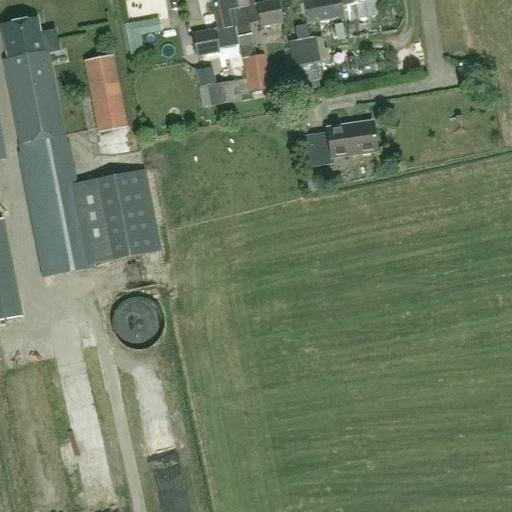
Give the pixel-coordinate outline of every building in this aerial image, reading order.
[(197,0),(198,4),(213,1),(218,30),(193,35),(197,57),(219,53),(218,50),(239,46),(238,38),(233,9),(236,9),(234,0),(197,0)] [(233,9),(238,38),(251,36),(249,24),(259,22),(260,27),(283,23),(279,1),(252,6),(251,0),(234,0),(236,9),(233,9)] [(306,0),(301,1),(306,25),(344,17),(343,11),(342,6),(373,0),(306,0)] [(36,19),(2,26),(9,60),(4,60),(23,155),(20,156),(44,278),(93,268),(92,264),(114,260),(160,251),(145,171),(76,184),(69,145),(66,145),(48,52),(58,50),(54,32),(39,35),(36,19)] [(140,36),(161,32),(159,20),(125,26),(131,60),(144,58),(140,36)] [(297,41),(289,43),(294,68),(296,81),(317,77),(315,63),(320,62),(316,38),(310,39),(308,27),(295,29),(297,41)] [(265,55),(243,59),(246,80),(199,88),(202,108),(250,100),(249,94),(271,90),(265,55)] [(112,56),(86,62),(100,133),(127,128),(112,56)] [(333,165),(332,156),(376,150),(373,124),(327,131),(328,133),(303,137),(307,168),(333,165)] [(0,279),(3,295),(30,290),(15,214),(0,217),(0,279)]
